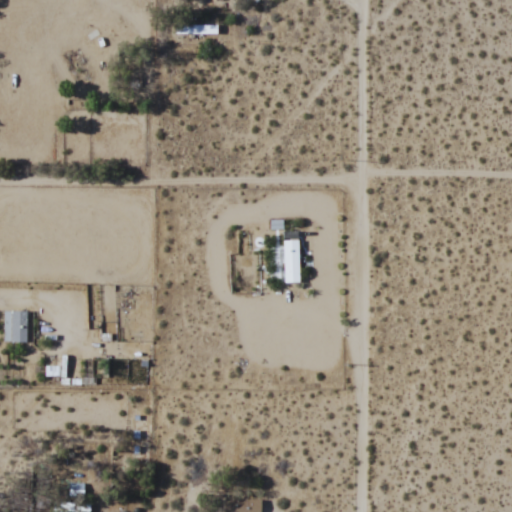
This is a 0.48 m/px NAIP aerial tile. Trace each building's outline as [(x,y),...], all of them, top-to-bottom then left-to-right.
[(298,231),(282,231),(282,282),(298,282),(298,231)] [(2,342),(26,342),(26,311),(2,311),(2,342)] [(62,367),(45,367),(45,376),(62,376),(62,367)] [(260,511),(260,499),(223,499),(222,511),(260,511)] [(88,511),(89,503),(51,503),(51,511),(88,511)]
